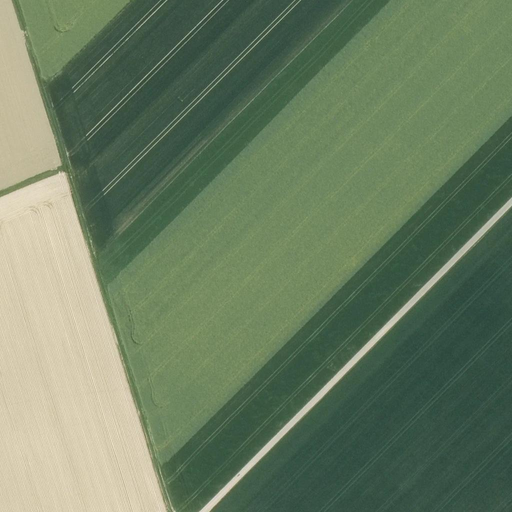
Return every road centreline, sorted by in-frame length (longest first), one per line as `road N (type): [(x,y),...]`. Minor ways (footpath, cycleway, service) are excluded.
road 1 (track): [(173,511),(15,0)]
road 2 (track): [(200,511),(511,200)]
